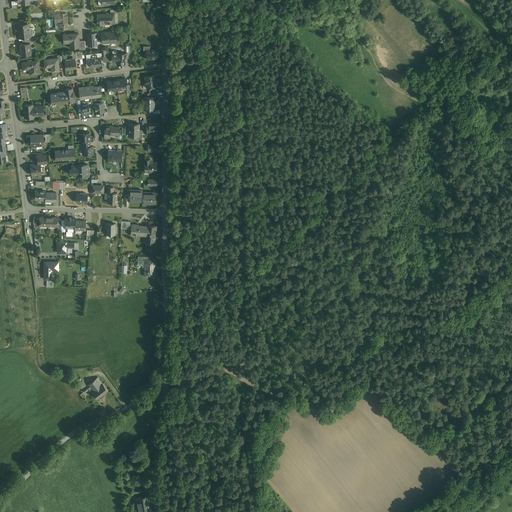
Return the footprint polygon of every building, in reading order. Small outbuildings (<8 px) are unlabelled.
[(61,13),(59,13),(55,14),(55,22),(59,21),(60,28),(68,28),(67,19),(66,19),(66,17),(67,17),(67,13),(61,13)] [(110,13),(103,14),(103,24),(115,24),(114,13),(110,13)] [(24,24),(17,25),(19,37),(25,36),(30,36),(29,28),(29,24),(24,24)] [(116,31),(102,32),(102,33),(102,40),(102,43),(116,42),(116,31)] [(78,33),(64,34),(64,41),(70,41),(70,48),(79,47),(79,41),(78,33)] [(23,44),(20,44),(21,56),(31,55),(30,43),(23,44)] [(150,50),(147,50),(147,51),(147,59),(157,59),(157,50),(150,50)] [(100,53),(89,54),(90,59),(90,64),(91,67),(95,67),(95,66),(101,65),(100,53)] [(126,53),(117,53),(117,54),(118,54),(118,58),(117,58),(117,64),(127,64),(126,58),(126,53)] [(58,58),(44,59),(45,67),(51,66),(51,72),(60,71),(59,61),(58,58)] [(75,58),(71,59),(71,61),(64,61),(66,70),(70,70),(70,69),(76,68),(75,58)] [(38,60),(32,61),(31,61),(29,61),(28,61),(22,62),(23,68),(29,67),(30,74),(40,73),(38,60)] [(156,75),(145,76),(146,87),(156,86),(155,80),(156,79),(156,75)] [(125,79),(116,80),(117,90),(126,89),(127,89),(126,85),(125,79)] [(116,80),(107,81),(108,91),(117,90),(116,80)] [(93,86),(79,87),(80,98),(102,95),(101,88),(101,86),(93,87),(93,86)] [(72,88),(65,89),(65,91),(66,101),(73,100),(74,100),(73,92),(72,88)] [(57,93),(50,94),(51,103),(66,101),(65,91),(57,92),(57,93)] [(147,97),(144,97),(144,103),(145,103),(145,110),(144,110),(155,110),(155,97),(147,97)] [(103,103),(95,104),(96,113),(104,112),(103,103)] [(33,104),(24,105),(25,118),(34,117),(34,116),(33,107),(33,106),(33,104)] [(89,104),(81,105),(82,114),(90,113),(89,104)] [(43,105),(33,106),(33,107),(34,116),(44,115),(43,105)] [(158,124),(147,124),(147,122),(146,126),(146,134),(158,134),(158,124)] [(139,124),(129,124),(129,130),(129,136),(139,136),(139,130),(139,124)] [(119,127),(114,127),(114,126),(110,126),(110,125),(110,126),(109,135),(110,135),(110,134),(118,134),(118,135),(119,135),(119,126),(119,127)] [(90,133),(80,133),(80,141),(83,141),(90,140),(90,133)] [(39,135),(36,135),(36,134),(30,135),(31,146),(31,145),(39,145),(44,145),(43,134),(40,134),(39,134),(39,135)] [(83,147),(83,154),(93,154),(92,146),(90,146),(83,147)] [(65,149),(55,150),(55,160),(66,159),(65,149)] [(74,149),(65,149),(66,159),(75,159),(75,153),(74,149)] [(122,150),(108,150),(108,161),(122,161),(122,150)] [(46,154),(37,156),(38,164),(47,162),(46,154)] [(157,163),(150,163),(150,159),(145,159),(145,163),(145,172),(157,172),(157,163)] [(40,164),(30,165),(31,175),(42,173),(40,164)] [(81,164),(76,165),(76,173),(76,175),(88,174),(87,164),(81,164)] [(46,190),(35,190),(35,199),(45,199),(46,192),(46,190)] [(143,190),(129,190),(129,195),(129,202),(142,202),(142,204),(143,190)] [(156,193),(143,192),(143,190),(142,204),(155,204),(156,193)] [(56,192),(46,192),(45,199),(45,201),(56,201),(56,192)] [(113,193),(109,192),(108,193),(108,203),(117,203),(117,193),(113,193)] [(87,194),(77,194),(77,202),(87,202),(87,194)] [(49,217),(40,217),(40,219),(40,225),(49,225),(49,217)] [(58,217),(49,217),(49,225),(58,226),(58,219),(58,217)] [(75,218),(65,218),(65,219),(65,228),(75,228),(75,221),(75,218)] [(86,221),(75,221),(75,228),(75,229),(85,230),(86,221)] [(131,222),(121,221),(121,228),(127,229),(127,227),(130,228),(131,222)] [(115,224),(105,223),(105,228),(107,228),(107,234),(115,234),(115,230),(115,224)] [(148,227),(136,226),(136,225),(131,224),(131,235),(146,236),(147,236),(148,227)] [(156,226),(148,226),(148,227),(147,236),(146,236),(147,236),(147,241),(146,241),(145,243),(154,244),(156,226)] [(74,243),(67,243),(67,241),(57,242),(58,252),(67,252),(67,247),(72,247),(74,247),(74,243)] [(150,260),(148,260),(145,260),(145,261),(145,267),(144,267),(144,268),(144,275),(155,276),(155,275),(154,275),(154,267),(155,268),(155,260),(150,260)] [(58,262),(44,262),(45,262),(45,269),(44,269),(44,279),(53,279),(53,274),(58,270),(58,262)] [(98,377),(87,385),(90,388),(92,391),(103,383),(98,377)] [(86,386),(82,380),(78,384),(82,389),(86,386)] [(92,391),(92,392),(97,399),(108,390),(103,383),(92,391)] [(131,487),(133,493),(148,491),(147,484),(131,487)] [(149,496),(137,498),(139,511),(144,511),(151,511),(149,496)]
